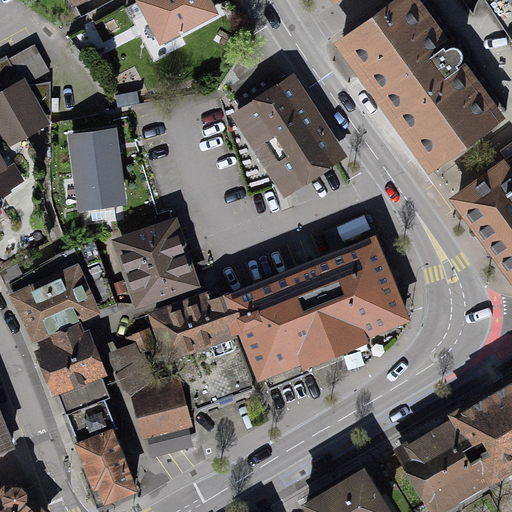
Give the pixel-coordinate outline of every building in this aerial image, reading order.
[(209,0),(141,0),(162,40),(216,12),(209,0)] [(412,0),(401,0),(355,34),(414,115),(443,155),(497,117),(412,0)] [(34,44),(9,58),(23,84),(48,70),(34,44)] [(9,58),(0,63),(0,111),(12,135),(46,118),(50,81),(23,84),(9,58)] [(344,160),(292,84),(235,122),(286,199),(344,160)] [(113,132),(75,137),(84,199),(121,194),(113,132)] [(0,198),(34,180),(22,144),(11,151),(5,140),(0,142),(0,198)] [(511,174),(502,160),(456,192),(487,235),(511,269),(511,174)] [(34,180),(0,198),(0,268),(48,241),(29,209),(34,180)] [(146,309),(202,288),(178,221),(168,225),(121,242),(146,309)] [(374,235),(229,294),(242,328),(264,381),(410,322),(374,235)] [(82,265),(11,295),(34,334),(105,305),(82,265)] [(230,329),(242,328),(229,294),(221,297),(216,284),(147,312),(166,358),(177,354),(198,409),(250,387),(230,329)] [(56,344),(43,349),(65,411),(109,395),(82,322),(52,333),(56,344)] [(147,330),(129,337),(133,347),(137,346),(139,351),(154,345),(147,330)] [(511,384),(457,416),(491,476),(511,463),(511,384)] [(174,389),(141,397),(149,429),(182,420),(174,389)] [(111,398),(67,414),(100,501),(137,487),(114,427),(121,425),(111,398)] [(0,407),(0,451),(15,446),(0,407)] [(491,476),(457,416),(401,448),(435,507),(491,476)] [(189,445),(182,420),(149,429),(156,454),(189,445)] [(390,511),(364,468),(308,501),(314,511),(390,511)] [(0,511),(37,511),(12,487),(0,499),(0,511)]
